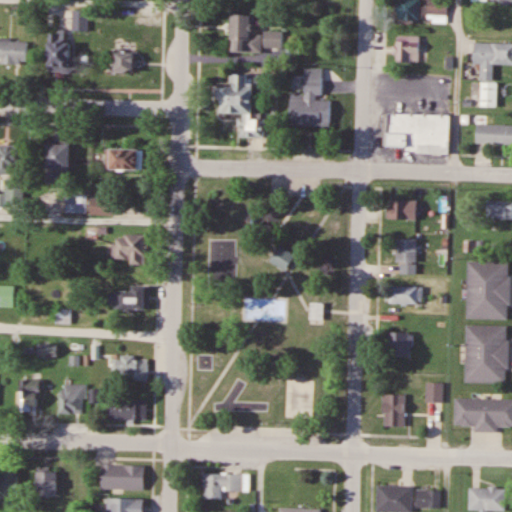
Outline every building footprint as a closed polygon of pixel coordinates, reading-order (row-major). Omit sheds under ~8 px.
[(448,0),(427,0),(428,2),(422,2),(421,0),(397,0),(398,20),(426,20),(426,22),(448,22),(448,0)] [(73,31),(89,31),(89,10),(73,10),(73,31)] [(231,51),(283,51),(283,32),(252,32),(252,15),(231,15),(231,51)] [(49,71),(71,71),(71,42),(65,42),(65,31),(49,31),(49,71)] [(397,61),(420,61),(420,34),(397,34),(397,61)] [(1,63),(27,63),(27,39),(0,38),(0,57),(1,57),(1,63)] [(481,106),(498,106),(498,81),(494,81),(494,63),(511,63),(511,42),(475,42),(475,62),(482,63),(482,80),(481,80),(481,106)] [(134,51),(114,51),(114,72),(134,72),(134,51)] [(331,99),(322,99),(323,68),(304,67),(304,92),(291,91),(290,125),(330,126),(331,99)] [(265,137),(265,117),(253,117),(255,73),(231,72),(231,86),(222,86),(221,112),(242,113),(241,136),(265,137)] [(406,144),(389,144),(390,112),(450,114),(448,152),(406,151),(406,144)] [(511,123),(477,124),(477,143),(511,143),(511,123)] [(47,181),(60,181),(60,168),(71,168),(71,139),(47,139),(47,181)] [(0,173),(21,174),(22,144),(0,143),(0,173)] [(143,170),(143,147),(108,147),(108,170),(143,170)] [(24,177),(6,177),(6,203),(24,203),(24,177)] [(66,197),(66,211),(85,211),(85,197),(66,197)] [(92,213),(112,213),(112,197),(92,197),(92,213)] [(511,199),(485,200),(485,218),(511,218),(511,199)] [(416,200),(389,200),(389,219),(416,219),(416,200)] [(129,264),(147,264),(147,234),(117,234),(117,259),(129,259),(129,264)] [(274,254),(289,265),(302,248),(286,237),(274,254)] [(418,238),(395,238),(395,261),(418,261),(418,238)] [(307,274),(334,274),(334,256),(307,256),(307,274)] [(470,260),(510,261),(508,316),(469,315),(470,260)] [(0,306),(14,307),(14,285),(0,285),(0,306)] [(389,304),(422,304),(422,286),(389,286),(389,304)] [(115,288),(115,309),(150,309),(150,288),(115,288)] [(311,321),(323,321),(323,302),(311,302),(311,321)] [(467,324),(507,325),(506,381),(466,380),(467,324)] [(411,356),(411,332),(390,332),(390,356),(411,356)] [(38,357),(57,357),(57,344),(38,344),(38,357)] [(114,357),(114,380),(149,380),(149,357),(114,357)] [(19,412),(40,412),(40,379),(19,379),(19,412)] [(444,382),(427,382),(427,403),(444,403),(444,382)] [(61,413),(85,413),(85,384),(61,384),(61,413)] [(406,427),(406,394),(384,394),(384,427),(406,427)] [(476,424),(456,423),(456,395),(511,396),(511,424),(498,424),(498,431),(476,430),(476,424)] [(147,419),(147,398),(111,398),(111,419),(147,419)] [(145,465),(102,465),(102,490),(145,490),(145,465)] [(58,496),(58,467),(37,467),(37,496),(58,496)] [(19,472),(0,472),(0,498),(19,499),(19,472)] [(244,474),(205,474),(205,499),(223,499),(223,491),(244,491),(244,474)] [(414,511),(414,485),(378,485),(378,511),(414,511)] [(507,510),(507,488),(470,488),(470,510),(507,510)] [(418,508),(442,508),(442,489),(418,489),(418,508)] [(144,511),(145,499),(107,499),(107,511),(144,511)]
